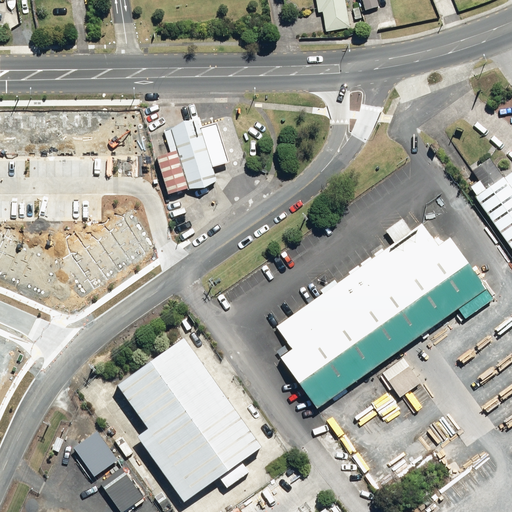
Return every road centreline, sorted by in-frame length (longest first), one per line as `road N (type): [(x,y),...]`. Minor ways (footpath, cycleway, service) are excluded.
road 1 (secondary): [(0,76),(337,68)]
road 2 (residential): [(311,181),(70,356)]
road 3 (residential): [(375,64),(365,126),(336,165),(311,181)]
road 4 (secondary): [(375,64),(511,27)]
road 5 (residential): [(70,356),(0,475)]
road 6 (residential): [(311,181),(340,124),(337,68)]
